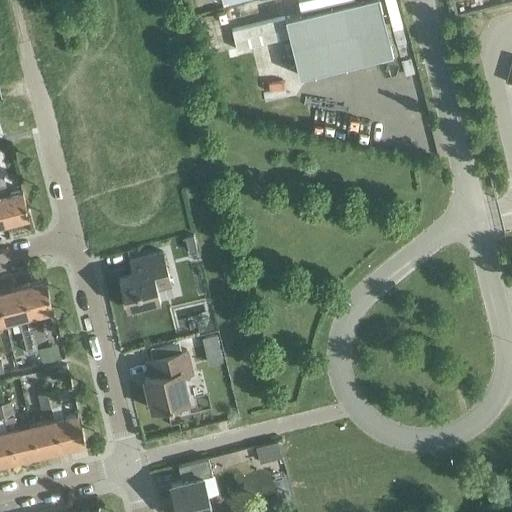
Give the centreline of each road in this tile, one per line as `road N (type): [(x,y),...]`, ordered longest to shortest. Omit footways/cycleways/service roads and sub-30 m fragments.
road 1 (unclassified): [(369,424),(398,438),(432,439),(459,432),(495,396),(508,351),(474,219)]
road 2 (unclassified): [(474,219),(418,248),(346,316),(341,378),(369,424)]
road 3 (residential): [(128,462),(72,239)]
road 4 (unclassified): [(474,219),(421,0)]
road 5 (residential): [(72,239),(24,50)]
road 6 (residential): [(0,494),(128,462)]
